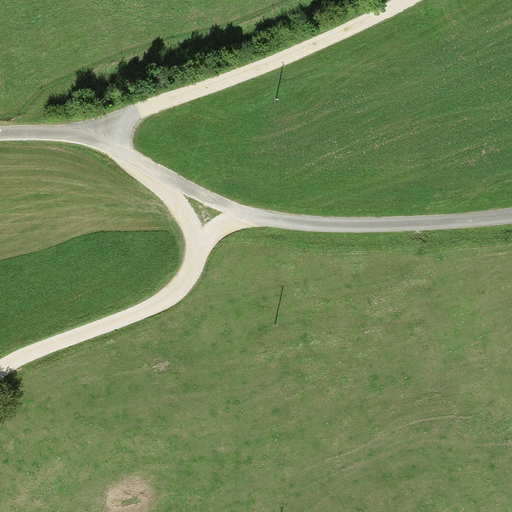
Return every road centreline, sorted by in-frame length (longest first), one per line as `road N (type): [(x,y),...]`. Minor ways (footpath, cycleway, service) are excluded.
road 1 (unclassified): [(511,218),(297,225),(199,196),(102,140),(0,134)]
road 2 (track): [(409,0),(315,46),(141,111),(102,140)]
road 3 (track): [(161,177),(195,242),(184,274),(157,303),(18,356),(0,372)]
